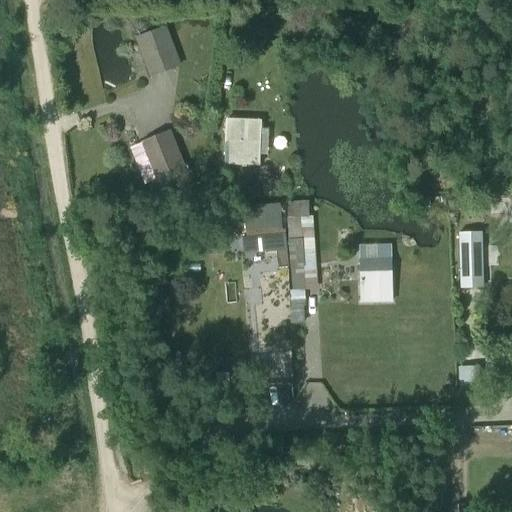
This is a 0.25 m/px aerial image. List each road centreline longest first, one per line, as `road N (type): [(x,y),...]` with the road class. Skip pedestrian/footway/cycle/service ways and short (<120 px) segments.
road 1 (track): [(110,511),(26,0)]
road 2 (unclassified): [(511,416),(210,429),(135,511)]
